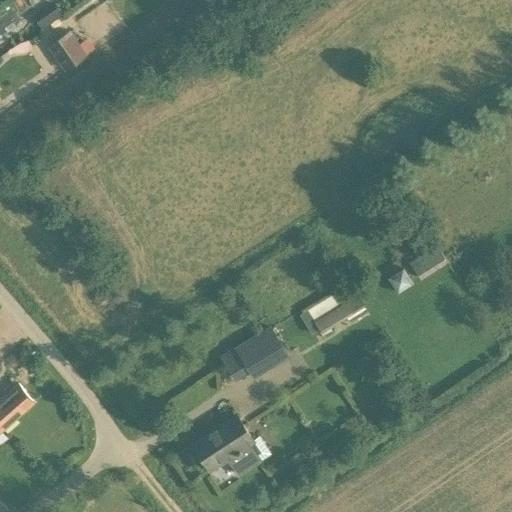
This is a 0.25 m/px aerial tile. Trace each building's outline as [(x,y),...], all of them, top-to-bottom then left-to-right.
[(0,9),(0,38),(2,37),(1,35),(19,22),(22,15),(13,1),(0,9)] [(63,7),(40,15),(44,28),(68,20),(63,7)] [(63,68),(86,52),(70,29),(47,45),(63,68)] [(409,262),(420,279),(448,262),(437,244),(409,262)] [(308,309),(322,331),(362,306),(349,284),(308,309)] [(249,338),(235,347),(251,372),(254,377),(268,368),(249,338)] [(335,361),(334,366),(337,369),(341,370),(345,367),(346,363),(343,359),(339,358),(335,361)] [(0,426),(4,430),(25,411),(25,410),(35,401),(18,383),(0,398),(0,426)] [(238,476),(262,460),(272,454),(260,435),(254,440),(236,414),(193,443),(210,469),(226,458),(238,476)]
